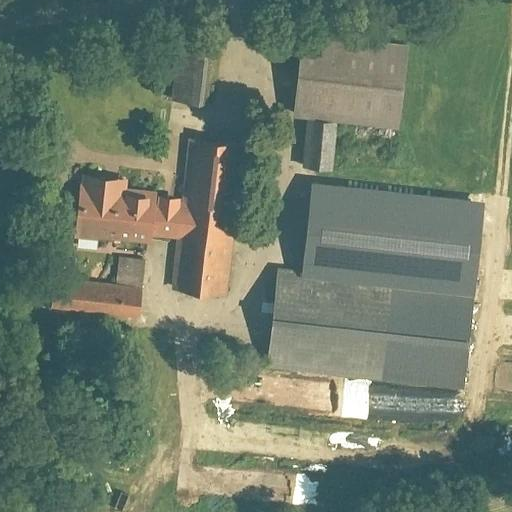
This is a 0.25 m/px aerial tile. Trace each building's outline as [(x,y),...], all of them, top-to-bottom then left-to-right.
[(309,36),(301,110),(403,121),(412,47),(309,36)] [(181,40),(174,109),(209,113),(216,43),(181,40)] [(293,245),(328,249),(343,129),(308,124),(293,245)] [(190,143),(186,201),(132,198),(134,178),(86,175),(82,242),(129,245),(129,241),(184,245),(181,287),(233,290),(242,146),(190,143)] [(146,262),(121,261),(120,275),(145,277),(146,262)] [(284,271),(274,365),(465,387),(476,293),(284,271)] [(63,275),(59,319),(142,326),(145,281),(63,275)]
